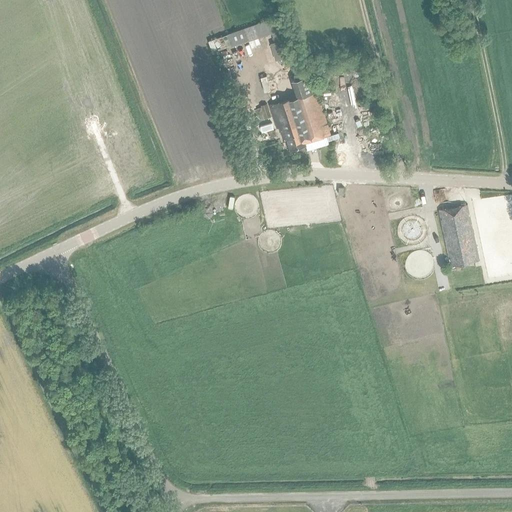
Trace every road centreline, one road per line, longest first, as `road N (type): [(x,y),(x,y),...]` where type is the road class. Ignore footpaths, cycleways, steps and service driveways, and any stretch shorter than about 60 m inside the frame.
road 1 (tertiary): [(0,277),(119,220),(232,182),(324,174),(511,184)]
road 2 (unclassified): [(170,511),(170,500),(511,488)]
road 3 (track): [(504,184),(472,0)]
road 4 (unknown): [(402,178),(358,0)]
